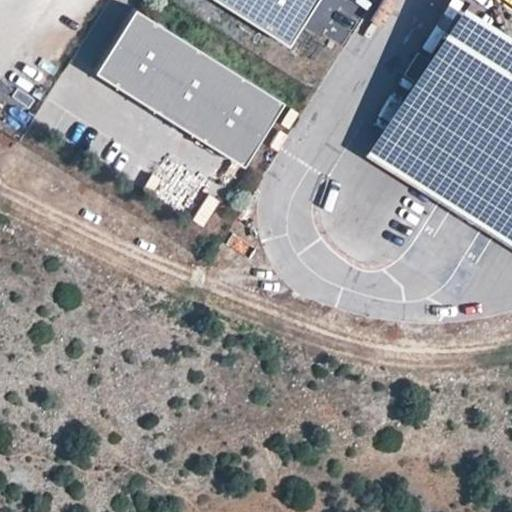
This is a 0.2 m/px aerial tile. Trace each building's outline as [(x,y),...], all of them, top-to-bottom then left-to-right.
[(217,0),(285,43),(312,0),(217,0)] [(511,33),(465,4),(452,26),(494,52),(511,63),(511,33)] [(280,99),(132,6),(92,69),(115,84),(120,77),(138,89),(134,96),(240,163),(280,99)] [(494,52),(452,26),(385,131),(428,158),(494,52)] [(511,63),(494,52),(428,158),(511,211),(511,63)] [(511,240),(511,211),(428,158),(385,131),(372,153),(511,240)] [(174,200),(176,180),(155,179),(154,199),(174,200)] [(208,195),(191,220),(203,228),(220,202),(208,195)]
